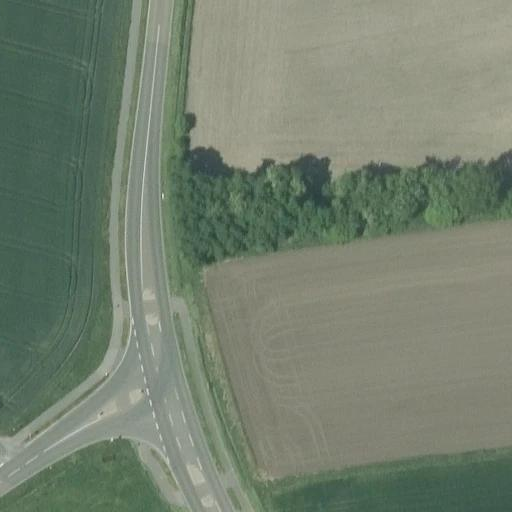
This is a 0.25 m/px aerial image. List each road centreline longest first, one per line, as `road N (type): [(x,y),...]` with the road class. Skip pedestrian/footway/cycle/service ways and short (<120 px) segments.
road 1 (tertiary): [(166,384),(147,238),(147,132),(161,0)]
road 2 (tertiary): [(22,467),(166,384)]
road 3 (tertiary): [(211,511),(166,384)]
